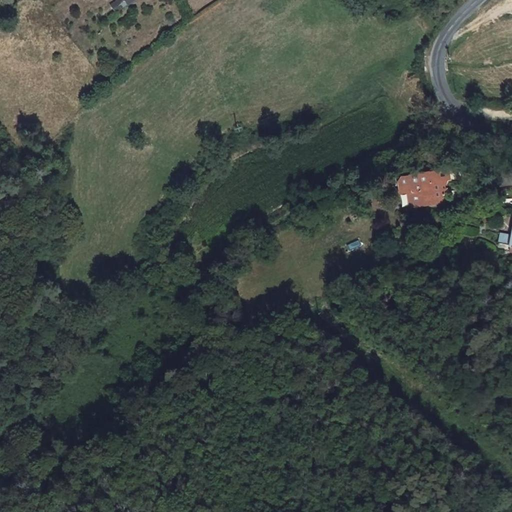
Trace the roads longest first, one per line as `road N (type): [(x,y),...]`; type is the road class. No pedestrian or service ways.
road 1 (track): [(455,113),(374,164),(326,178),(255,218),(220,256),(209,257),(220,311),(208,340),(152,367),(121,417),(91,438),(0,475)]
road 2 (track): [(0,479),(359,470)]
road 3 (tertiary): [(511,151),(457,118),(437,73),(448,35),(475,0)]
